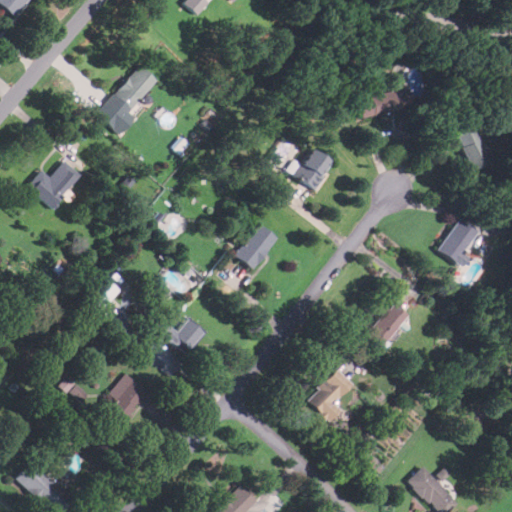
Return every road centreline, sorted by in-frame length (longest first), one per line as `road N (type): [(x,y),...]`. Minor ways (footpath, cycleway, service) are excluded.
road 1 (residential): [(392,188),(241,384),(128,511)]
road 2 (residential): [(332,0),(511,36)]
road 3 (residential): [(227,400),(346,511)]
road 4 (residential): [(0,111),(94,0)]
